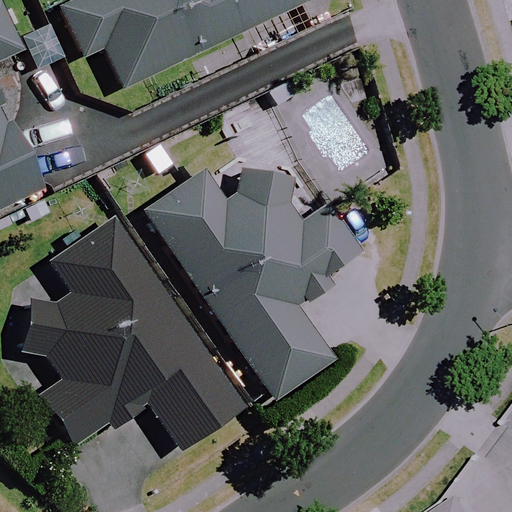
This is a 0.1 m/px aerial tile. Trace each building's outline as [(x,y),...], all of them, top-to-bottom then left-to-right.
[(70,0),(52,8),(76,61),(98,51),(115,91),(296,11),(290,0),(70,0)] [(0,62),(12,57),(0,31),(0,207),(31,192),(0,128),(0,62)] [(322,365),(287,312),(321,289),(316,282),(349,260),(319,214),(296,229),(281,223),(285,184),(232,179),(230,195),(216,209),(195,179),(141,214),(265,402),(322,365)] [(104,230),(46,269),(65,297),(53,305),(19,303),(16,364),(45,365),(59,386),(30,405),(65,457),(141,406),(172,453),(228,415),(104,230)] [(511,511),(511,425),(480,448),(486,456),(447,503),(433,511),(511,511)]
